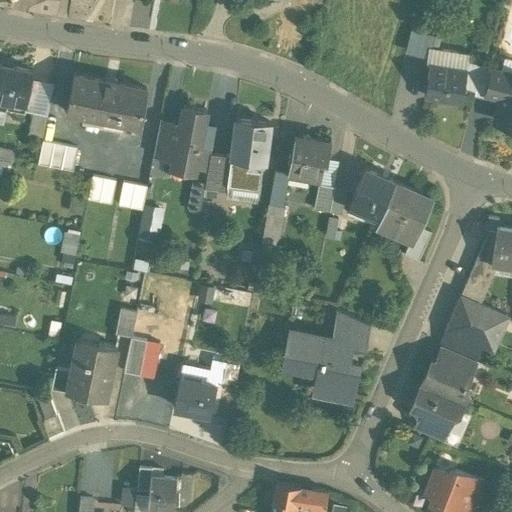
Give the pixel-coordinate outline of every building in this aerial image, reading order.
[(434,36),(422,33),(417,56),(428,59),(434,36)] [(32,69),(0,63),(0,106),(6,107),(7,101),(25,105),(32,69)] [(466,70),(425,63),(422,79),(427,80),(425,96),(461,102),(466,70)] [(511,74),(493,70),(487,92),(501,96),(495,119),(511,123),(511,74)] [(105,80),(73,74),(66,111),(139,125),(147,88),(115,82),(116,80),(105,78),(105,80)] [(172,158),(172,161),(196,165),(200,146),(200,145),(206,111),(183,106),(179,123),(172,158)] [(47,115),(33,112),(29,133),(43,136),(47,115)] [(270,122),(236,118),(231,157),(262,161),(264,161),(270,122)] [(174,122),(160,119),(153,155),(166,158),(167,157),(172,158),(179,123),(174,122)] [(54,143),(59,125),(48,122),(44,140),(54,143)] [(331,143),(294,136),(287,172),(287,173),(289,173),(320,179),(324,161),(327,162),(331,143)] [(42,141),(37,164),(71,171),(76,148),(42,141)] [(196,165),(195,169),(207,172),(210,154),(212,148),(200,146),(196,165)] [(226,156),(210,154),(207,172),(204,188),(222,190),(226,156)] [(12,160),(0,157),(0,176),(8,178),(12,160)] [(262,161),(231,157),(228,181),(259,185),(262,161)] [(395,181),(364,168),(348,205),(365,212),(366,210),(379,216),(395,181)] [(287,172),(275,170),(269,204),(283,206),(289,173),(287,173),(287,172)] [(115,180),(92,176),(87,201),(110,205),(115,180)] [(430,197),(395,181),(379,216),(377,222),(411,237),(413,237),(418,225),(430,197)] [(119,206),(141,211),(146,188),(124,183),(119,206)] [(318,183),(313,209),(329,212),(334,186),(318,183)] [(346,189),(334,186),(329,212),(341,214),(346,189)] [(165,207),(146,202),(139,234),(157,239),(165,207)] [(283,206),(269,204),(263,233),(276,235),(279,236),(284,206),(283,206)] [(328,237),(340,238),(342,216),(329,215),(328,237)] [(413,237),(411,237),(404,253),(418,259),(431,231),(418,225),(413,237)] [(511,227),(497,225),(497,230),(496,230),(492,256),(492,257),(499,258),(497,263),(511,265),(511,227)] [(489,228),(479,251),(492,256),(496,230),(489,228)] [(276,235),(263,233),(262,240),(263,241),(261,252),(273,254),(276,235)] [(461,294),(459,293),(444,330),(446,330),(441,342),(450,346),(475,358),(480,345),(493,350),(509,314),(480,302),(499,258),(492,257),(479,251),(461,294)] [(136,311),(120,308),(115,333),(131,337),(136,311)] [(369,323),(339,310),(337,310),(335,325),(345,327),(341,344),(347,345),(364,348),(369,323)] [(345,327),(335,325),(332,340),(290,332),(285,354),(307,358),(304,370),(317,373),(314,392),(351,399),(357,366),(343,364),(347,345),(341,344),(345,327)] [(131,337),(124,372),(139,375),(146,340),(131,337)] [(161,344),(146,340),(139,375),(154,378),(161,344)] [(97,349),(81,346),(79,358),(73,357),(71,370),(66,392),(106,400),(116,346),(98,343),(97,349)] [(475,358),(450,346),(444,360),(471,372),(476,359),(475,358)] [(227,358),(221,382),(235,385),(239,360),(227,358)] [(444,360),(436,364),(431,362),(421,385),(462,402),(467,391),(465,386),(471,372),(444,360)] [(71,370),(55,367),(51,389),(66,392),(71,370)] [(216,385),(179,377),(173,407),(210,415),(216,385)] [(235,385),(221,382),(215,415),(228,418),(235,385)] [(462,402),(421,385),(411,408),(416,410),(419,418),(446,430),(452,416),(457,413),(462,402)] [(48,395),(37,399),(45,420),(56,416),(48,395)] [(446,430),(419,418),(415,429),(441,441),(446,430)] [(152,470),(139,468),(137,490),(137,492),(149,493),(150,478),(151,478),(152,470)] [(434,469),(425,493),(433,496),(431,504),(453,511),(460,511),(463,506),(473,477),(455,470),(447,474),(434,469)] [(485,481),(473,477),(463,506),(474,510),(485,481)] [(151,478),(150,478),(149,493),(146,511),(172,511),(176,480),(151,478)] [(299,489),(276,485),(271,511),(295,511),(296,506),(299,489)] [(137,492),(137,490),(123,489),(121,507),(135,508),(137,492)] [(311,491),(299,489),(296,506),(308,509),(311,491)] [(327,494),(311,491),(308,509),(324,511),(327,494)] [(92,511),(93,500),(79,499),(78,511),(92,511)]
